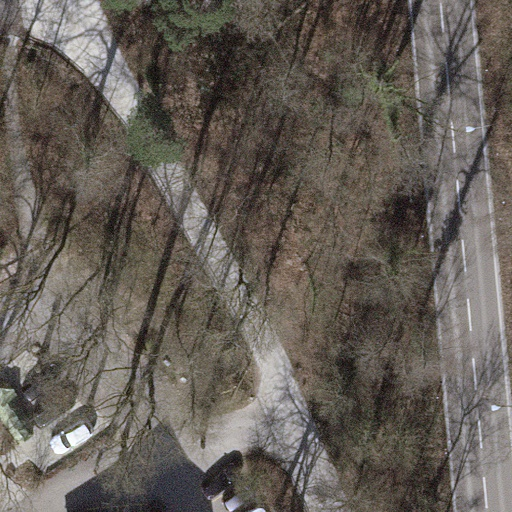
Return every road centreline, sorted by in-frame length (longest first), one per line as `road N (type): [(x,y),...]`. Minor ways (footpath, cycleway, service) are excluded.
road 1 (track): [(90,24),(330,511)]
road 2 (secondary): [(485,511),(442,0)]
